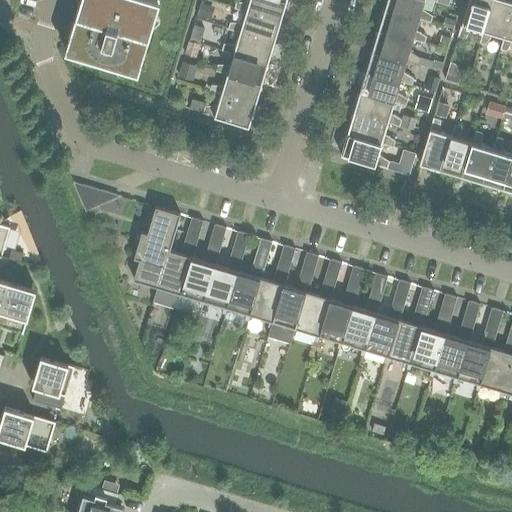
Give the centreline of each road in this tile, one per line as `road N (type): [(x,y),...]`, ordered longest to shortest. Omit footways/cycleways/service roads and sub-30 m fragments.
road 1 (residential): [(276,202),(98,151),(73,134),(45,56),(60,0)]
road 2 (residential): [(511,274),(276,202)]
road 3 (residential): [(276,202),(337,0)]
